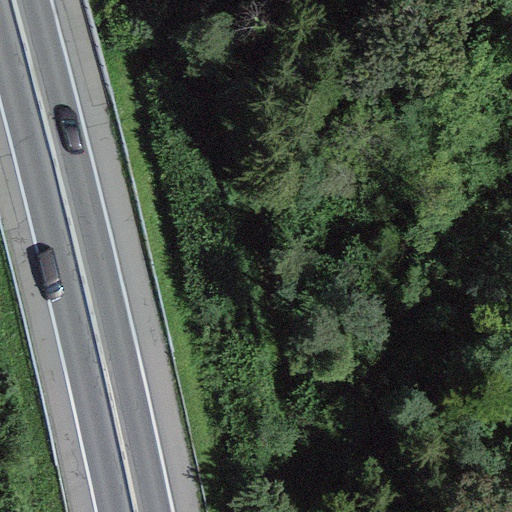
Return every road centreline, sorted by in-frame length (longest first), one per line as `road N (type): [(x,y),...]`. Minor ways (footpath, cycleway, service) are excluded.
road 1 (trunk): [(154,511),(31,0)]
road 2 (trunk): [(0,23),(116,511)]
